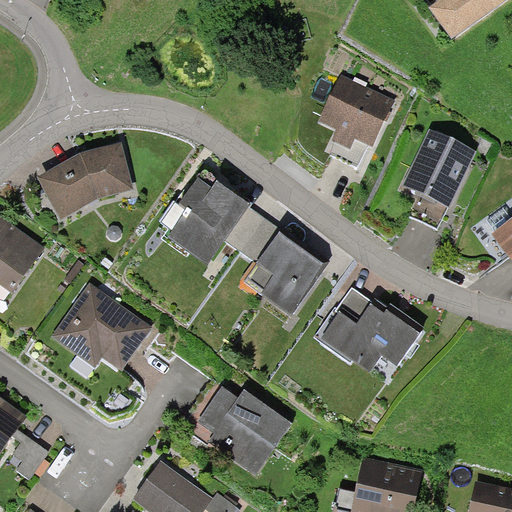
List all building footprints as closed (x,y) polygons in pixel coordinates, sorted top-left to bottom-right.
[(448,31),(493,0),(428,0),(427,0),(448,31)] [(394,97),(342,72),(319,117),(336,125),(332,134),(352,144),(357,133),(372,141),(394,97)] [(477,148),(430,126),(404,181),(423,190),(413,212),(440,225),(477,148)] [(97,196),(134,187),(122,144),(83,154),(39,176),(59,214),(97,196)] [(203,258),(246,199),(213,175),(208,182),(197,174),(177,201),(186,208),(168,232),(203,258)] [(289,306),(323,256),(252,209),(230,241),(260,261),(248,278),(289,306)] [(511,213),(492,227),(511,256),(511,213)] [(0,214),(0,280),(11,288),(42,245),(0,214)] [(89,280),(52,332),(94,362),(101,352),(120,366),(151,324),(89,280)] [(394,359),(418,324),(354,281),(319,331),(368,365),(379,349),(394,359)] [(236,392),(222,383),(200,416),(216,427),(210,436),(257,467),(291,416),(241,384),(236,392)] [(25,412),(0,394),(0,442),(9,430),(20,438),(12,449),(22,456),(16,464),(28,473),(48,446),(17,424),(25,412)] [(413,511),(423,469),(363,455),(355,489),(339,485),(332,511),(413,511)] [(159,458),(133,496),(157,511),(197,511),(210,493),(159,458)] [(511,511),(511,487),(474,480),(468,511),(511,511)] [(218,489),(207,503),(219,511),(228,511),(236,502),(218,489)] [(40,511),(29,503),(22,511),(40,511)]
